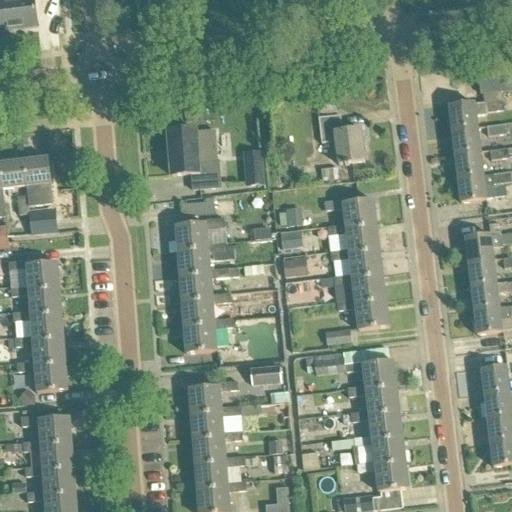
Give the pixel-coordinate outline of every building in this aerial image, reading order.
[(0,0),(0,34),(16,33),(12,0),(0,0)] [(38,30),(34,0),(12,0),(16,33),(38,30)] [(478,75),(482,99),(511,94),(511,75),(511,71),(478,75)] [(502,104),(476,107),(475,107),(450,110),(453,134),(478,131),(477,119),(487,118),(487,116),(504,114),(502,104)] [(366,165),(361,132),(343,135),(341,119),(319,121),(322,147),(336,146),(339,168),(346,167),(346,168),(349,168),(349,167),(366,165)] [(507,138),(505,128),(487,130),(489,140),(507,138)] [(482,155),(479,131),(478,131),(453,134),(456,158),(481,155),(482,155)] [(222,191),(219,164),(218,164),(215,136),(197,137),(197,133),(169,135),(172,179),(192,178),(194,194),(222,191)] [(508,152),(490,154),(492,164),(509,162),(508,152)] [(262,155),(244,156),(246,191),(265,189),(262,155)] [(459,182),(484,179),(481,155),(456,158),(459,182)] [(27,190),(28,200),(29,210),(54,207),(52,187),(49,161),(24,164),(27,190)] [(24,164),(0,167),(3,193),(27,190),(24,164)] [(511,184),(511,176),(484,179),(459,182),(462,206),(487,203),(486,191),(495,190),(495,188),(511,185),(511,184)] [(29,210),(28,200),(18,201),(20,219),(30,218),(30,214),(29,210)] [(214,201),(206,202),(207,218),(215,218),(214,201)] [(374,204),(345,208),(344,203),(325,205),(326,215),(344,213),(346,228),(347,233),(377,229),(374,204)] [(30,214),(30,218),(33,240),(58,237),(55,211),(30,214)] [(301,212),(285,213),(287,230),(302,229),(301,212)] [(227,247),(226,231),(225,222),(206,223),(207,228),(176,230),(178,255),(209,253),(209,248),(227,247)] [(347,233),(346,228),(328,230),(331,255),(349,253),(350,258),(381,254),(377,229),(347,233)] [(0,230),(0,253),(10,252),(10,250),(18,249),(17,245),(9,246),(7,229),(0,230)] [(301,235),(281,238),(283,255),(303,252),(301,235)] [(494,263),(493,252),(503,251),(503,248),(511,247),(511,236),(466,242),(469,266),(494,263)] [(209,253),(178,255),(180,280),(211,278),(211,273),(210,258),(228,257),(227,247),(209,248),(209,253)] [(384,279),(381,254),(350,258),(349,253),(331,255),(332,265),(350,263),(352,279),(353,283),(384,279)] [(306,261),(283,264),(285,282),(308,279),(306,261)] [(497,287),(494,263),(469,266),(472,290),(497,287)] [(61,292),(59,267),(29,269),(28,264),(9,266),(10,276),(28,275),(29,290),(30,295),(61,292)] [(238,271),(229,272),(230,281),(239,281),(238,271)] [(229,272),(211,273),(211,278),(180,280),(182,305),(213,303),(213,298),(212,283),(230,281),(229,272)] [(384,279),(353,283),(352,279),(334,281),(335,290),(353,288),(355,303),(356,308),(387,304),(384,279)] [(511,285),(497,287),(472,290),(475,314),(500,311),(498,297),(511,295),(511,285)] [(30,295),(29,290),(12,291),(12,301),(30,300),(31,315),(32,320),(63,317),(61,292),(30,295)] [(215,324),(214,308),(232,306),(231,297),(213,298),(213,303),(182,305),(184,330),(216,328),(215,324)] [(356,308),(355,303),(337,305),(338,315),(356,313),(359,334),(390,330),(387,304),(356,308)] [(511,309),(500,311),(475,314),(478,338),(511,334),(511,322),(511,320),(511,319),(511,309)] [(32,320),(31,315),(14,317),(14,326),(32,325),(33,340),(34,345),(65,343),(63,317),(32,320)] [(233,322),(215,324),(216,328),(184,330),(187,357),(218,355),(216,333),(234,331),(233,322)] [(326,336),(327,349),(352,346),(350,333),(326,336)] [(34,345),(33,340),(16,342),(16,351),(34,350),(35,366),(36,370),(67,368),(65,343),(34,345)] [(345,367),(343,356),(314,360),(317,380),(346,377),(345,367)] [(397,390),(394,365),(364,369),(364,365),(345,367),(346,377),(364,374),(366,390),(366,394),(397,390)] [(36,370),(35,366),(17,367),(18,376),(36,375),(38,396),(69,394),(67,368),(36,370)] [(280,370),(250,372),(252,389),(282,386),(280,370)] [(508,371),(482,374),(485,398),(510,395),(508,371)] [(220,391),(190,393),(192,418),(223,416),(222,411),(221,396),(239,394),(239,385),(220,386),(220,391)] [(366,394),(366,390),(348,392),(349,401),(367,399),(369,415),(369,419),(401,416),(397,390),(366,394)] [(35,398),(27,392),(18,403),(26,409),(35,408),(35,398)] [(511,394),(510,395),(485,398),(488,422),(511,419),(511,394)] [(270,396),(271,406),(289,405),(288,395),(270,396)] [(223,416),(192,418),(194,443),(225,441),(225,436),(243,435),(241,419),(244,418),(243,410),(241,410),(222,411),(223,416)] [(369,419),(369,415),(351,417),(352,426),(370,424),(372,440),(373,444),(404,441),(401,416),(369,419)] [(511,419),(488,422),(491,446),(511,443),(511,419)] [(72,447),(70,422),(40,424),(40,420),(21,421),(22,431),(40,429),(41,445),(42,450),(72,447)] [(227,466),(227,461),(225,446),(243,444),(243,435),(225,436),(225,441),(194,443),(196,468),(227,466)] [(373,444),(372,440),(354,442),(355,451),(373,449),(375,465),(376,469),(407,466),(404,441),(373,444)] [(511,443),(491,446),(494,470),(511,468),(511,443)] [(42,450),(41,445),(23,447),(24,456),(42,454),(43,470),(44,475),(75,472),(72,447),(42,450)] [(282,446),(268,447),(269,459),(283,459),(282,446)] [(275,478),(287,477),(285,459),(273,461),(275,478)] [(245,460),(227,461),(227,466),(196,468),(198,493),(229,491),(229,486),(242,485),(241,469),(245,469),(245,468),(245,462),(245,460)] [(379,496),(381,495),(381,499),(372,500),(372,499),(344,503),(345,511),(396,511),(403,511),(401,493),(410,492),(407,466),(376,469),(375,465),(357,467),(358,477),(376,474),(379,496)] [(44,475),(43,470),(25,472),(26,481),(44,480),(45,495),(46,500),(77,497),(75,472),(44,475)] [(26,485),(13,487),(13,496),(26,495),(26,485)] [(229,491),(198,493),(199,511),(230,511),(229,496),(247,494),(247,485),(242,485),(229,486),(229,491)] [(511,490),(497,491),(497,506),(511,505),(511,490)] [(27,497),(27,498),(16,498),(17,508),(46,505),(46,511),(77,511),(77,497),(46,500),(45,495),(27,497)]
